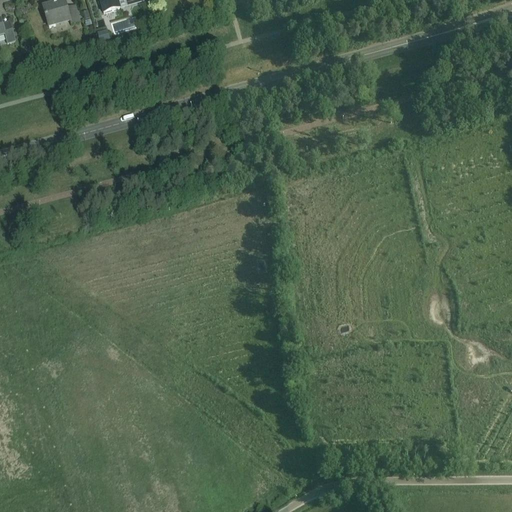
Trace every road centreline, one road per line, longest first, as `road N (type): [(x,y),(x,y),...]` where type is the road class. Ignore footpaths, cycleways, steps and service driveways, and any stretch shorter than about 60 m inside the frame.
road 1 (residential): [(0,157),(511,13)]
road 2 (unclassified): [(279,511),(364,478),(511,477)]
